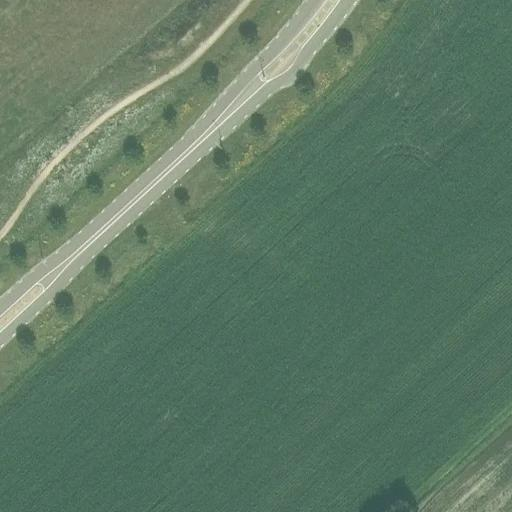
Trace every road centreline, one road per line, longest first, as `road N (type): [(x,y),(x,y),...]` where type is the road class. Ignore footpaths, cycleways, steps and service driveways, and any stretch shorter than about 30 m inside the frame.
road 1 (secondary): [(70,261),(228,115)]
road 2 (secondary): [(228,115),(288,76),(349,0)]
road 3 (secondary): [(318,0),(255,69),(228,115)]
